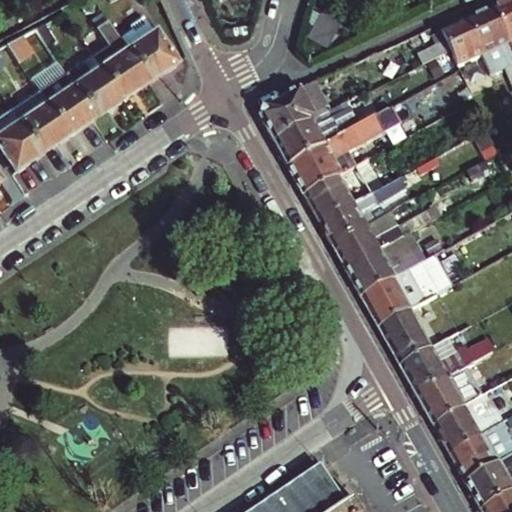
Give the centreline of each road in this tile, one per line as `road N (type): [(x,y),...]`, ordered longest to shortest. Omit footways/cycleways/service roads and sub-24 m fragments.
road 1 (tertiary): [(391,386),(225,97)]
road 2 (residential): [(225,97),(0,248)]
road 3 (residential): [(470,0),(225,97)]
road 4 (residential): [(203,511),(391,386)]
road 5 (tertiary): [(459,511),(391,386)]
